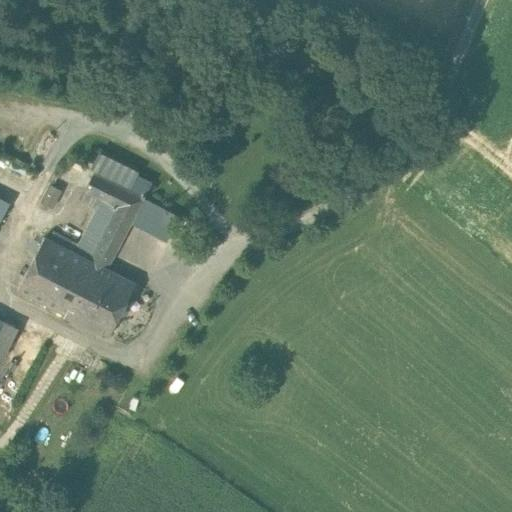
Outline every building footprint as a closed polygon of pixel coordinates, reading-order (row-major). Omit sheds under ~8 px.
[(129,190),(94,172),(85,190),(102,199),(75,251),(99,264),(107,268),(131,223),(144,198),(129,190)] [(152,183),(136,176),(129,190),(144,198),(152,183)] [(158,205),(144,198),(131,223),(144,230),(158,205)] [(0,221),(9,205),(0,200),(0,221)] [(180,216),(158,205),(144,230),(166,241),(180,216)] [(75,251),(45,236),(18,289),(71,316),(99,264),(75,251)] [(107,268),(99,264),(71,316),(109,336),(136,283),(107,268)] [(18,330),(0,320),(0,360),(2,361),(18,330)]
